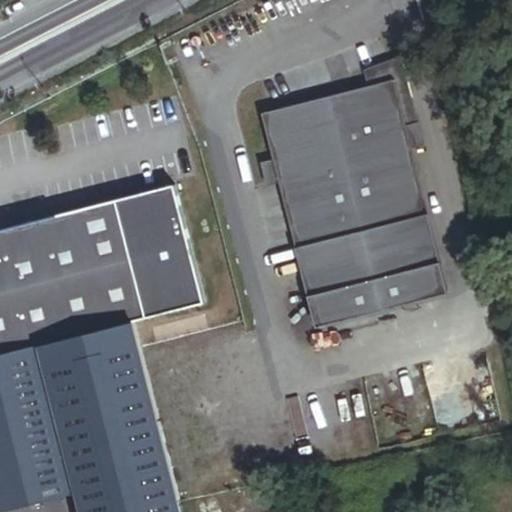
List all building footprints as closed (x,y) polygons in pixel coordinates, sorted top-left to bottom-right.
[(457,311),(417,149),(411,126),(400,80),(267,113),(279,158),(284,181),(325,344),(457,311)] [(421,123),(411,126),(417,149),(427,146),(421,123)] [(279,158),(269,161),(275,184),(284,181),(279,158)] [(208,302),(181,184),(122,197),(149,315),(208,302)] [(149,315),(122,197),(0,227),(0,352),(136,317),(149,315)] [(0,352),(0,509),(81,488),(87,511),(187,511),(136,317),(0,352)]
